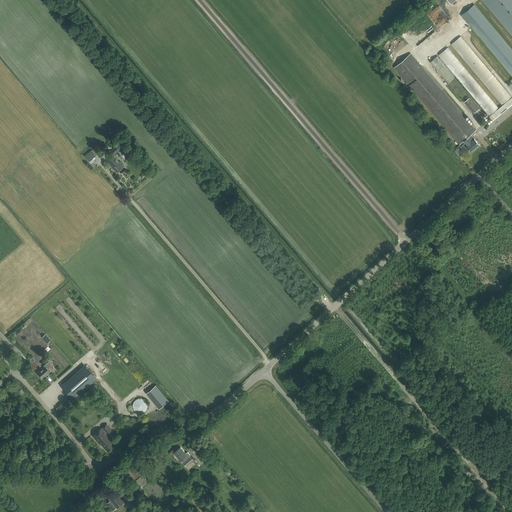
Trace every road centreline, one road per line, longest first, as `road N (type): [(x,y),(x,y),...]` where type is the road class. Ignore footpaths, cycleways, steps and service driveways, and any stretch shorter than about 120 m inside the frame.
road 1 (track): [(331,309),(57,0)]
road 2 (unclassified): [(406,241),(198,0)]
road 3 (tertiary): [(93,466),(206,419),(264,370)]
road 4 (tertiary): [(264,370),(406,241)]
road 5 (unclassified): [(385,511),(264,370)]
road 6 (tertiary): [(406,241),(511,147)]
road 7 (unclassified): [(93,466),(13,376)]
